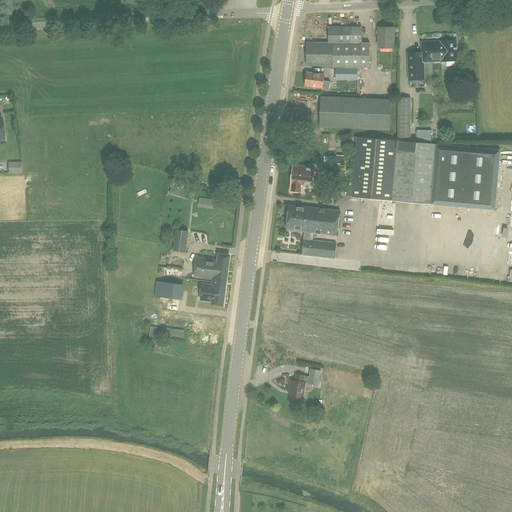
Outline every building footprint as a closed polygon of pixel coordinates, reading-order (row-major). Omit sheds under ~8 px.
[(369,67),(369,42),(361,42),(362,26),(329,25),(328,43),(307,43),(307,65),(333,66),(333,67),(336,67),(358,67),(369,67)] [(395,28),(379,28),(379,48),(395,48),(395,28)] [(457,60),(456,40),(422,42),(422,52),(408,53),(409,79),(424,78),(423,61),(457,60)] [(336,68),(336,79),(358,80),(358,69),(358,68),(336,68)] [(330,81),(324,80),(324,75),(307,72),(305,85),(323,88),(322,89),(330,91),(330,81)] [(321,97),(320,127),(389,130),(390,100),(321,97)] [(410,98),(398,98),(398,138),(410,138),(410,98)] [(392,200),(397,140),(357,137),(352,197),(392,200)] [(397,144),(392,200),(436,204),(440,144),(397,140),(397,144)] [(500,150),(440,144),(436,204),(495,210),(500,150)] [(0,163),(0,171),(10,171),(10,163),(0,163)] [(312,186),(314,168),(294,165),(291,191),(301,192),(302,185),(312,186)] [(184,197),(185,191),(171,187),(169,193),(184,197)] [(326,192),(313,192),(313,200),(326,201),(326,192)] [(305,236),(313,236),(313,232),(337,235),(340,211),(290,205),(287,230),(305,232),(305,236)] [(395,257),(412,258),(413,228),(396,227),(397,209),(386,208),(385,222),(381,222),(379,252),(395,253),(395,257)] [(173,251),(186,253),(189,231),(176,230),(173,251)] [(312,240),(313,236),(305,236),(303,255),(335,258),(337,243),(312,240)] [(197,258),(195,277),(215,279),(226,281),(227,281),(230,256),(219,255),(218,261),(197,258)] [(202,284),(200,302),(212,304),(212,307),(222,308),(226,281),(215,279),(215,285),(202,284)] [(182,285),(157,281),(155,296),(180,300),(182,285)] [(291,379),(289,394),(290,394),(289,403),(302,405),(306,382),(307,382),(308,383),(319,384),(321,370),(311,368),(309,377),(305,376),(305,375),(295,374),(294,380),(291,379)]
